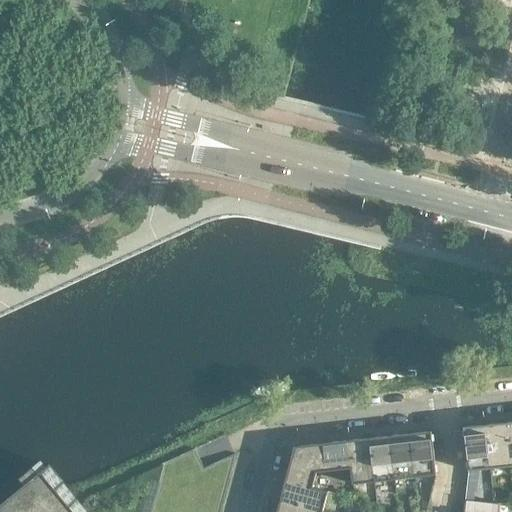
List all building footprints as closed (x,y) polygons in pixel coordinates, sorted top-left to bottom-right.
[(511,0),(474,0),(511,9),(511,0)] [(510,466),(505,422),(494,424),(494,423),(487,424),(487,425),(485,425),(490,468),(510,466)] [(490,468),(485,425),(474,426),(473,426),(467,426),(467,427),(463,427),(468,471),(490,468)] [(436,474),(431,431),(419,432),(412,433),(410,433),(415,477),(436,474)] [(415,477),(410,433),(398,435),(398,434),(392,435),(389,436),(394,479),(415,477)] [(394,479),(389,436),(378,437),(372,437),(372,438),(369,438),(374,481),(394,479)] [(374,481),(369,438),(358,439),(351,440),(349,440),(352,468),(350,468),(352,484),(374,481)] [(352,468),(349,440),(338,442),(338,441),(331,442),(324,443),(316,472),(350,468),(352,468)] [(316,472),(324,443),(294,446),(287,473),(287,472),(285,479),(286,479),(285,481),(312,489),(312,487),(316,472)] [(320,511),(322,511),(327,493),(328,491),(312,487),(312,489),(285,481),(282,492),(280,499),(281,499),(280,501),(320,511)] [(86,511),(79,502),(64,483),(28,511),(86,511)] [(498,511),(500,503),(465,499),(463,511),(498,511)] [(320,511),(280,501),(277,511),(276,511),(320,511)]
